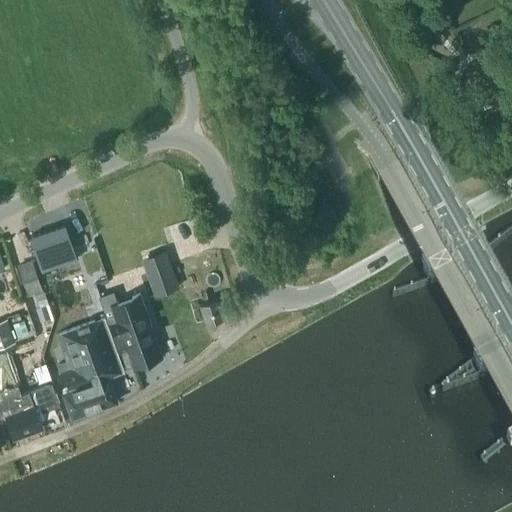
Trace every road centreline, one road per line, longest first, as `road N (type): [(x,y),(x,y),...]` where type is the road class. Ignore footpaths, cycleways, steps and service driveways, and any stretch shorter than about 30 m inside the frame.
road 1 (primary): [(511,327),(325,0)]
road 2 (track): [(0,457),(117,411),(178,373),(232,331),(264,290)]
road 3 (unclassified): [(264,290),(295,299),(321,293),(511,188)]
road 4 (unclassified): [(0,212),(159,138),(182,136)]
road 5 (unclassified): [(264,290),(246,266),(207,149),(182,136)]
road 6 (unclassified): [(182,136),(191,91),(163,0)]
